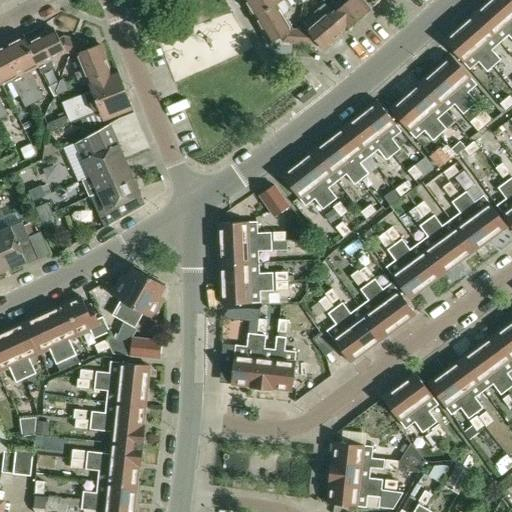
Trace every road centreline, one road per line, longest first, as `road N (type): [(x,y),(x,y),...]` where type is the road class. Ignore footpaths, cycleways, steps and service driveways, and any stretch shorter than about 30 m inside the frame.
road 1 (residential): [(511,272),(312,421),(287,429),(187,420)]
road 2 (residential): [(189,207),(338,99),(453,0)]
road 3 (residential): [(189,207),(108,0)]
road 4 (unclassified): [(0,309),(189,207)]
road 5 (residential): [(187,420),(189,207)]
